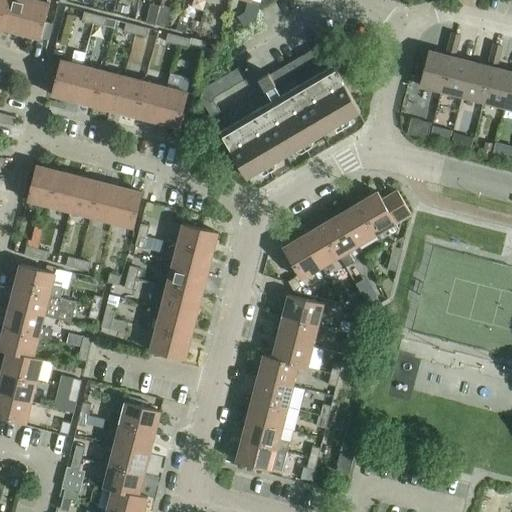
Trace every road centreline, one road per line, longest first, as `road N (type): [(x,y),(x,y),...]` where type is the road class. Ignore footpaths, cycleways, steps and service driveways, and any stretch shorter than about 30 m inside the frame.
road 1 (residential): [(255,222),(203,185),(27,140)]
road 2 (residential): [(214,383),(255,222)]
road 3 (residential): [(255,222),(278,199),(346,160),(379,155)]
road 4 (residential): [(379,155),(511,188)]
road 5 (residential): [(407,29),(379,155)]
